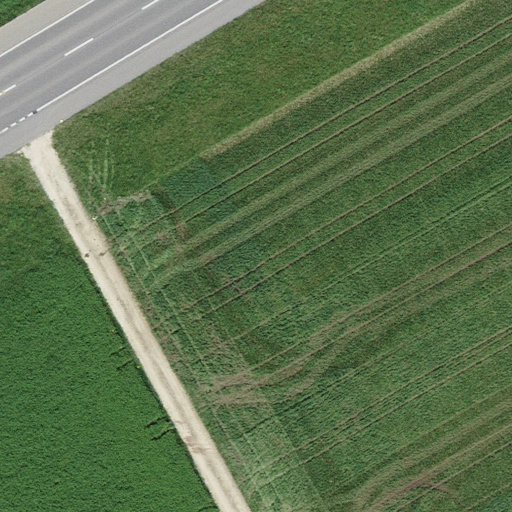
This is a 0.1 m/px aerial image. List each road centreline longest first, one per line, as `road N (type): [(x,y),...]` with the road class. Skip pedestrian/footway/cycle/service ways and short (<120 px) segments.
road 1 (track): [(237,511),(6,89)]
road 2 (primary): [(0,93),(156,0)]
